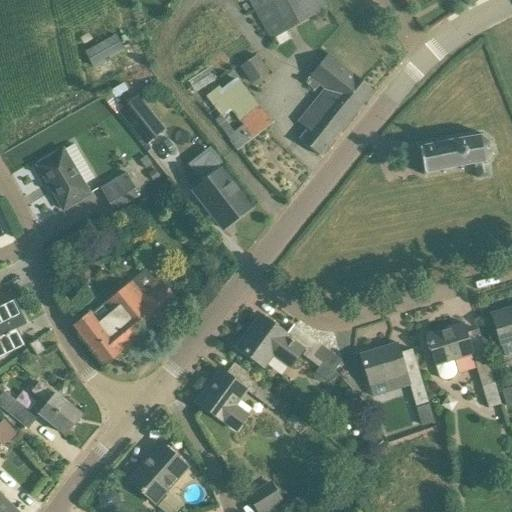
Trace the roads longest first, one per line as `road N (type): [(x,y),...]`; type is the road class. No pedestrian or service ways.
road 1 (tertiary): [(254,262),(388,98),(454,33),(510,0)]
road 2 (residential): [(511,276),(360,314),(304,310),(276,293),(254,262)]
road 3 (residential): [(128,401),(105,392),(66,344),(0,179)]
road 4 (residential): [(228,511),(207,449),(155,373)]
road 5 (tertiary): [(155,373),(254,262)]
road 6 (tertiary): [(53,511),(128,401)]
